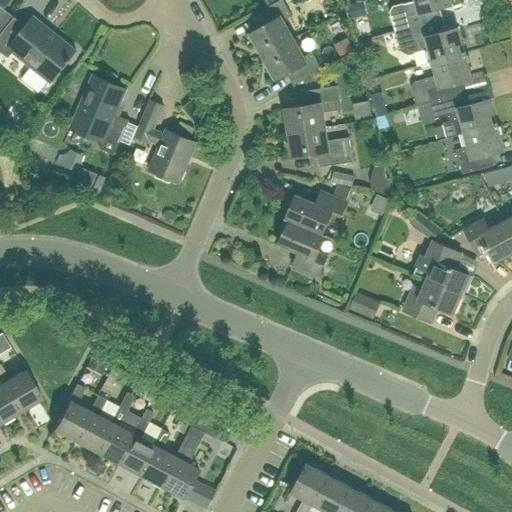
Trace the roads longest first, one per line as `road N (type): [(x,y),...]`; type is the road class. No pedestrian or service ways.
road 1 (residential): [(179,298),(232,146),(223,92),(170,13)]
road 2 (unclassified): [(179,298),(88,258),(0,254)]
road 3 (residential): [(222,511),(306,350)]
road 4 (unclassified): [(461,416),(306,350)]
road 5 (unclassified): [(306,350),(179,298)]
road 6 (residential): [(511,305),(500,314),(461,416)]
